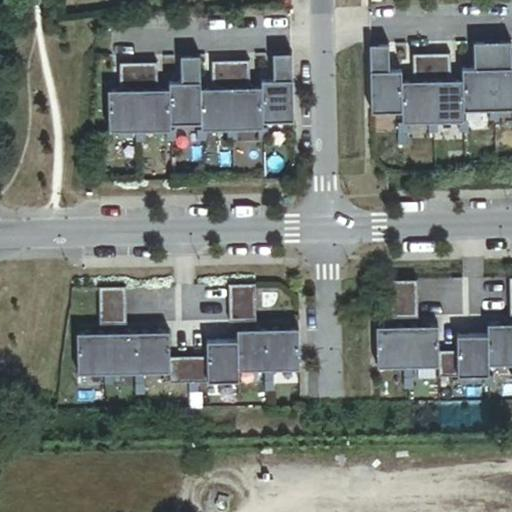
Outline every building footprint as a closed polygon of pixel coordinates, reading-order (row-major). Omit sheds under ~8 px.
[(493,111),(492,42),(472,43),(473,70),(462,70),(462,81),(463,111),(489,111),(493,111)] [(511,42),(492,42),(493,111),(489,111),(489,122),(498,122),(498,111),(511,110),(511,68),(511,69),(511,42)] [(388,45),(369,45),(370,113),(401,113),(401,82),(401,71),(389,71),(388,45)] [(293,122),(291,54),(272,55),(273,81),(261,81),(261,87),(262,123),(293,122)] [(432,123),(431,55),(412,55),(412,82),(401,82),(401,113),(402,124),(397,124),(397,135),(406,135),(406,124),(428,123),(432,123)] [(449,55),(431,55),(432,123),(428,123),(428,134),(437,134),(437,123),(459,123),(463,122),(463,111),(462,81),(450,81),(449,55)] [(199,56),(181,57),(182,83),(168,83),(169,89),(169,126),(201,125),(200,88),(199,56)] [(232,131),(230,61),(211,61),(212,88),(200,88),(201,131),(196,131),(196,143),(206,142),(205,131),(227,131),(232,131)] [(250,88),(249,61),(230,61),(232,131),(227,131),(227,142),(236,141),(236,130),(258,129),(262,129),(262,123),(261,87),(250,88)] [(156,63),(137,64),(139,132),(135,133),(135,144),(144,143),(144,132),(166,131),(170,131),(169,126),(169,89),(157,90),(156,63)] [(139,132),(137,64),(120,64),(121,91),(108,91),(110,133),(104,133),(105,145),(114,145),(114,133),(135,133),(139,132)] [(468,133),(468,122),(463,122),(459,123),(459,134),(468,133)] [(267,140),(267,129),(258,129),(258,141),(267,140)] [(174,131),(170,131),(166,131),(166,143),(175,142),(174,131)] [(406,135),(397,135),(398,146),(406,146),(406,135)] [(416,281),(389,282),(390,301),(416,300),(416,281)] [(254,285),(228,285),(229,323),(255,323),(254,285)] [(124,287),(98,288),(99,327),(125,326),(124,287)] [(416,300),(390,301),(390,319),(417,319),(416,300)] [(511,324),(487,325),(487,336),(488,367),(511,366),(511,324)] [(438,352),(437,326),(406,327),(407,369),(412,369),(438,368),(438,352)] [(406,327),(375,327),(376,369),(403,369),(403,380),(412,380),(412,369),(407,369),(406,327)] [(298,329),(267,330),(268,372),(273,372),(299,371),(298,329)] [(267,330),(236,331),(236,342),(237,373),(238,373),(264,372),(264,383),(273,383),(273,372),(268,372),(267,330)] [(137,333),(107,334),(108,376),(112,376),(134,375),(134,387),(143,387),(143,375),(138,375),(137,333)] [(169,333),(137,333),(138,375),(143,375),(170,374),(170,386),(188,385),(188,358),(169,359),(169,333)] [(108,376),(107,334),(76,335),(77,377),(104,376),(104,388),(113,387),(112,376),(108,376)] [(488,367),(487,336),(456,336),(456,352),(438,352),(438,368),(438,379),(483,378),(484,389),(493,389),(492,378),(488,378),(488,367)] [(205,358),(188,358),(188,385),(189,396),(197,396),(197,385),(238,384),(238,373),(237,373),(236,342),(205,343),(205,358)] [(412,380),(403,380),(403,391),(412,391),(412,380)] [(273,383),(264,383),(264,395),(273,394),(273,383)] [(143,398),(143,387),(134,387),(134,398),(143,398)]
